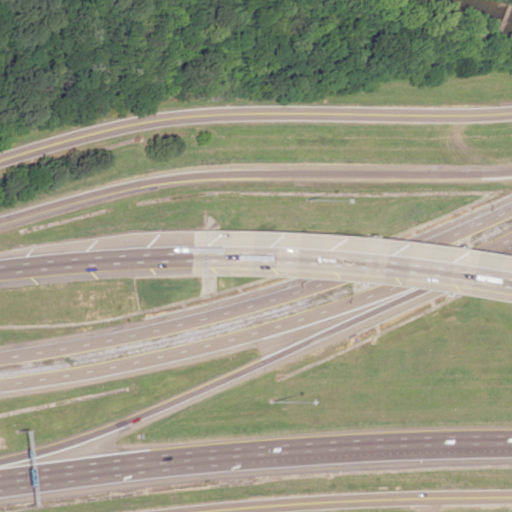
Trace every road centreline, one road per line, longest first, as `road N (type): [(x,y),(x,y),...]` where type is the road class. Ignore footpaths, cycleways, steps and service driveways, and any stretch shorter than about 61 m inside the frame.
road 1 (motorway): [(511,209),(275,301),(187,326),(0,359)]
road 2 (motorway): [(0,381),(308,323),(511,243)]
road 3 (motorway): [(0,466),(170,408),(483,257)]
road 4 (motorway): [(511,173),(212,173),(0,220)]
road 5 (tertiary): [(0,160),(99,132),(220,115),(511,112)]
road 6 (motorway): [(0,485),(324,452),(511,444)]
road 7 (motorway): [(511,283),(365,258),(188,251)]
road 8 (tertiary): [(217,511),(511,499)]
road 9 (motorway): [(188,251),(0,263)]
